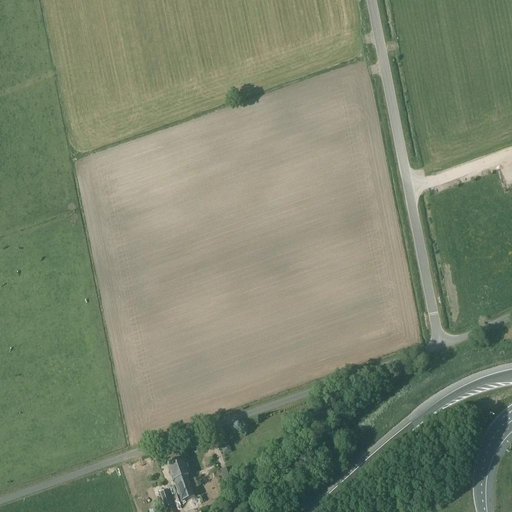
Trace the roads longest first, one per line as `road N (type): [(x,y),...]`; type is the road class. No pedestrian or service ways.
road 1 (unclassified): [(0,500),(438,344)]
road 2 (unclassified): [(438,344),(371,0)]
road 3 (motorway): [(511,376),(453,394),(425,413),(313,511)]
